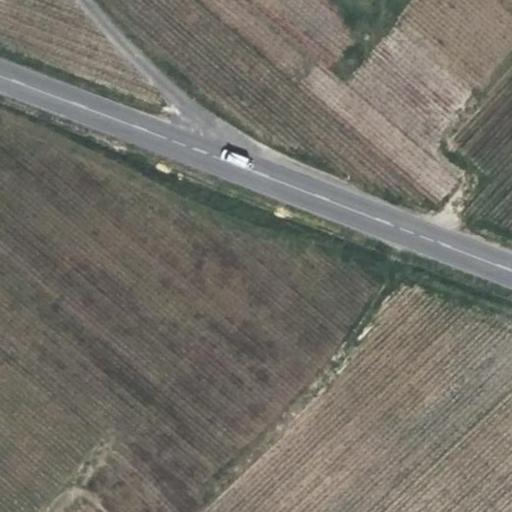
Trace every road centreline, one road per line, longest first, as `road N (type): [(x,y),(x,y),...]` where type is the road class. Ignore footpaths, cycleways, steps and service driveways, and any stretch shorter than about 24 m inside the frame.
road 1 (secondary): [(511,266),(0,66)]
road 2 (track): [(87,0),(219,152)]
